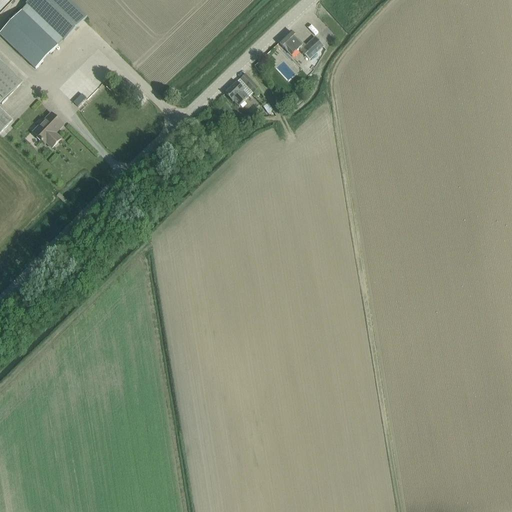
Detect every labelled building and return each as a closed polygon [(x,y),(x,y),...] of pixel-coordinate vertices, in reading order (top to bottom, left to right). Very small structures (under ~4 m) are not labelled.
[(0,0),(0,13),(13,1),(12,0),(0,0)] [(65,42),(86,20),(88,18),(68,0),(30,0),(26,5),(27,6),(22,12),(58,46),(64,41),(65,42)] [(58,46),(22,12),(0,34),(0,35),(36,70),(58,46)] [(303,45),(291,32),(279,43),(286,51),(291,56),(300,48),(302,51),(301,51),(309,60),(324,47),(322,45),(315,38),(306,46),(304,44),(303,45)] [(290,58),(281,66),(294,79),(302,71),(290,58)] [(0,134),(12,121),(0,109),(0,106),(23,83),(0,60),(0,134)] [(249,98),(258,89),(245,75),(225,94),(225,95),(225,94),(233,103),(234,102),(239,108),(249,99),(249,98)] [(52,149),(61,140),(55,134),(63,126),(56,118),(51,114),(33,133),(41,141),(40,141),(42,143),(42,142),(45,145),(46,143),(52,149)]
